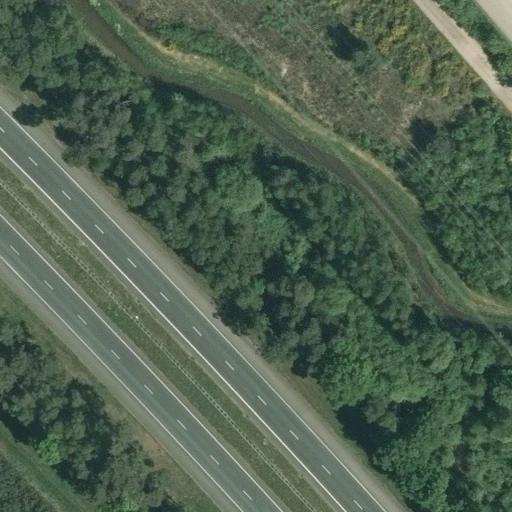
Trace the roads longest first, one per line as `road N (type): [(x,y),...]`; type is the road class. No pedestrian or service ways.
road 1 (motorway): [(362,511),(0,128)]
road 2 (motorway): [(0,240),(255,511)]
road 3 (track): [(511,98),(425,0)]
